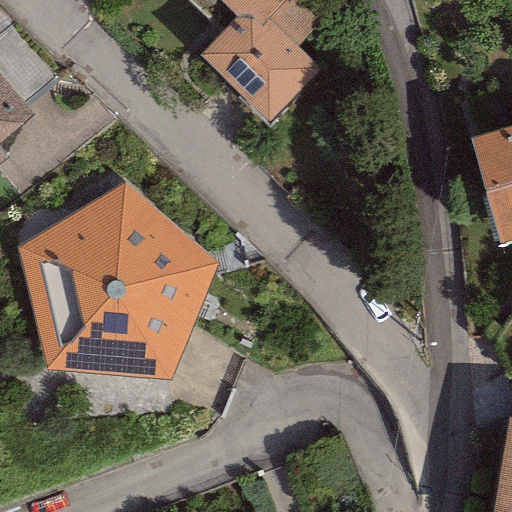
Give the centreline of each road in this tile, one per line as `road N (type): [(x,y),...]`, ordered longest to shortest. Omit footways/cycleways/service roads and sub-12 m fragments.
road 1 (unknown): [(446,511),(383,363),(337,299),(51,0)]
road 2 (residential): [(451,511),(386,101),(351,0)]
